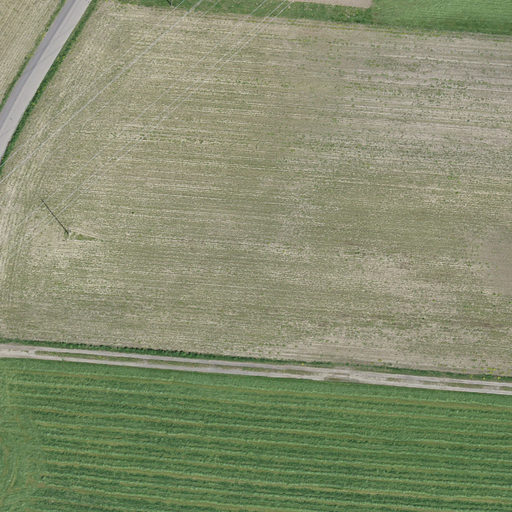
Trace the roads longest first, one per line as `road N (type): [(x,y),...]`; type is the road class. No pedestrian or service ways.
road 1 (track): [(0,355),(511,392)]
road 2 (track): [(80,0),(0,148)]
